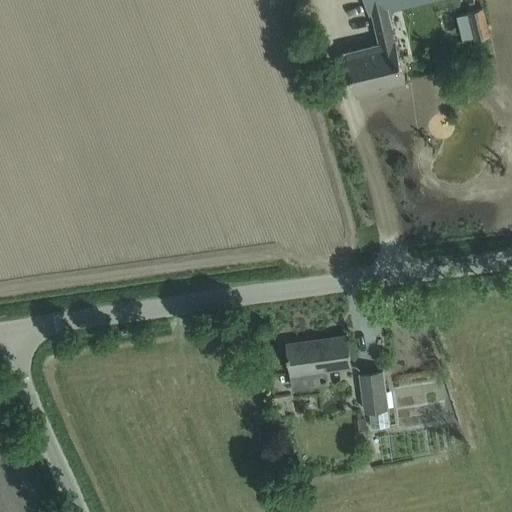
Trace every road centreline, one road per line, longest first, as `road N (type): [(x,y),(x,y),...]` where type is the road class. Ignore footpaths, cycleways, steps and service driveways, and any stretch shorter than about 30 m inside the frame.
road 1 (unclassified): [(3,333),(511,263)]
road 2 (unclassified): [(83,511),(3,333)]
